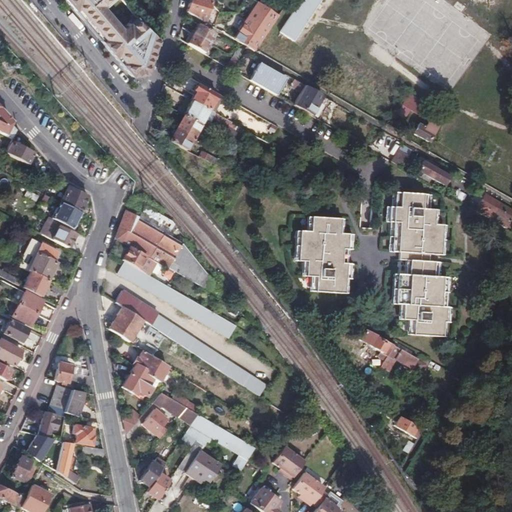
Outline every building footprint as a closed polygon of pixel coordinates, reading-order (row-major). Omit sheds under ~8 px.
[(65,0),(81,18),(84,16),(102,38),(100,40),(117,60),(129,74),(144,72),(156,38),(140,23),(133,16),(119,27),(102,5),(109,0),(65,0)] [(188,0),(186,11),(204,21),(208,9),(210,1),(205,0),(188,0)] [(320,0),(299,0),(278,31),(293,41),(320,0)] [(255,49),(264,35),(278,15),(257,3),(232,38),(254,50),(255,49)] [(191,33),(209,44),(215,34),(197,23),(191,33)] [(203,53),(209,44),(191,33),(186,43),(203,53)] [(231,57),(237,60),(242,50),(237,46),(231,57)] [(231,69),(237,60),(231,57),(225,66),(231,69)] [(249,79),(276,95),(285,78),(258,63),(249,79)] [(24,81),(13,91),(30,109),(41,99),(24,81)] [(295,89),(300,92),(303,85),(299,83),(295,89)] [(195,92),(191,100),(208,110),(212,111),(220,97),(196,84),(192,90),(195,92)] [(314,91),(303,85),(300,92),(292,105),(302,111),(306,104),(310,107),(314,99),(310,97),(314,91)] [(402,103),(410,108),(418,113),(424,103),(408,94),(402,103)] [(200,124),(208,110),(191,100),(186,107),(180,104),(176,110),(183,114),(200,124)] [(410,108),(402,103),(397,112),(405,116),(410,108)] [(436,114),(443,118),(445,113),(439,109),(436,114)] [(11,124),(0,111),(0,137),(3,139),(5,135),(11,124)] [(175,128),(192,138),(200,124),(183,114),(175,128)] [(437,125),(428,120),(425,125),(423,124),(422,127),(417,124),(412,133),(428,142),(437,125)] [(16,130),(11,124),(5,135),(11,138),(16,130)] [(192,138),(175,128),(168,141),(185,151),(192,138)] [(354,141),(343,134),(339,142),(350,148),(354,141)] [(3,139),(0,137),(0,150),(3,152),(11,138),(5,135),(3,139)] [(31,153),(9,142),(3,152),(25,164),(31,153)] [(398,151),(408,157),(411,152),(401,146),(398,151)] [(201,151),(198,156),(214,164),(217,159),(201,151)] [(402,168),(408,157),(398,151),(391,162),(402,168)] [(428,162),(428,164),(421,160),(415,171),(442,186),(448,175),(435,168),(436,167),(436,165),(431,162),(428,162)] [(36,170),(46,175),(48,170),(38,165),(36,170)] [(46,175),(36,170),(31,178),(45,184),(46,181),(50,183),(53,178),(46,175)] [(63,194),(82,205),(85,195),(67,186),(63,194)] [(456,189),(452,198),(462,203),(466,195),(456,189)] [(78,213),(82,205),(63,194),(58,203),(77,213),(78,213)] [(395,194),(394,208),(388,207),(387,222),(393,223),(391,253),(398,253),(397,260),(408,261),(407,276),(396,275),(394,305),(401,305),(400,321),(411,321),(411,336),(439,338),(440,323),(446,324),(447,309),(442,308),(443,278),(436,278),(437,263),(427,262),(427,255),(439,255),(440,226),(432,225),(433,210),(424,210),(424,195),(395,194)] [(475,211),(505,228),(511,215),(511,212),(484,196),(475,211)] [(69,229),(77,213),(58,203),(50,218),(69,229)] [(114,240),(128,247),(144,257),(151,261),(167,270),(168,268),(207,291),(212,282),(182,245),(170,238),(176,227),(171,222),(144,206),(138,219),(125,212),(116,236),(114,240)] [(47,224),(50,218),(38,212),(34,217),(47,224)] [(344,254),(345,249),(346,234),(337,233),(338,219),(310,217),(309,231),(298,231),(297,261),(305,261),(304,276),(315,277),(314,290),(342,292),(343,278),(348,279),(349,264),(344,264),(344,254)] [(49,239),(66,247),(72,235),(56,227),(49,239)] [(29,271),(47,280),(55,263),(51,261),(56,252),(40,244),(26,270),(29,271)] [(124,262),(137,270),(144,257),(128,247),(120,260),(124,262)] [(9,261),(12,262),(14,256),(8,254),(6,259),(9,261)] [(9,261),(6,259),(0,256),(0,263),(6,266),(9,261)] [(137,270),(150,277),(153,272),(147,268),(151,261),(144,257),(137,270)] [(229,336),(235,326),(150,277),(137,270),(124,262),(116,274),(228,339),(229,336)] [(0,276),(12,283),(15,278),(0,270),(0,276)] [(38,297),(47,280),(29,271),(21,287),(38,297)] [(61,295),(64,289),(53,283),(50,290),(61,295)] [(122,291),(115,303),(121,307),(142,321),(148,325),(150,326),(157,315),(158,314),(122,291)] [(23,292),(17,304),(34,312),(40,301),(23,292)] [(27,325),(34,312),(17,304),(13,311),(10,310),(7,315),(27,325)] [(107,329),(128,343),(142,321),(121,307),(107,329)] [(150,326),(214,368),(257,396),(264,386),(221,357),(157,315),(150,326)] [(7,320),(1,333),(19,342),(25,329),(7,320)] [(358,340),(386,356),(391,345),(364,330),(358,340)] [(13,347),(7,344),(0,340),(0,360),(12,366),(20,351),(13,347)] [(391,345),(386,356),(419,375),(428,360),(419,355),(417,360),(391,345)] [(157,381),(166,367),(143,352),(134,365),(146,373),(145,374),(151,378),(157,381)] [(64,389),(67,380),(69,373),(71,366),(58,363),(53,381),(57,382),(61,383),(60,387),(64,389)] [(0,378),(4,380),(10,369),(0,364),(0,378)] [(147,384),(151,378),(145,374),(146,373),(134,365),(121,386),(134,394),(137,389),(145,395),(151,386),(147,384)] [(67,380),(81,382),(83,376),(69,373),(67,380)] [(64,389),(70,391),(71,387),(79,389),(81,382),(67,380),(64,389)] [(54,392),(68,397),(70,391),(64,389),(60,387),(56,386),(54,392)] [(66,403),(63,410),(62,413),(75,417),(81,401),(82,393),(70,391),(68,397),(66,403)] [(52,398),(66,403),(68,397),(54,392),(52,398)] [(167,410),(177,417),(184,409),(184,408),(170,400),(159,394),(152,403),(157,407),(160,403),(168,408),(167,410)] [(170,400),(184,408),(187,402),(173,394),(170,400)] [(49,405),(63,410),(66,403),(52,398),(49,405)] [(61,416),(62,413),(63,410),(49,405),(47,412),(61,416)] [(177,417),(189,425),(196,415),(184,409),(177,417)] [(122,421),(125,435),(140,417),(131,410),(122,421)] [(159,438),(166,430),(162,427),(166,421),(152,410),(140,425),(154,436),(155,435),(159,438)] [(55,415),(44,412),(42,418),(38,436),(45,439),(48,439),(51,430),(56,431),(58,421),(54,420),(55,415)] [(399,419),(406,423),(410,417),(402,412),(399,419)] [(189,425),(184,434),(195,441),(191,447),(198,452),(207,438),(238,455),(232,466),(240,471),(247,459),(253,449),(196,415),(189,425)] [(418,430),(406,423),(399,419),(397,417),(392,427),(414,440),(415,439),(414,439),(419,431),(418,430)] [(70,434),(74,435),(73,443),(90,446),(92,436),(89,435),(91,428),(72,424),(70,434)] [(180,440),(191,447),(195,441),(184,434),(180,440)] [(40,455),(57,460),(61,443),(59,443),(48,439),(45,439),(40,455)] [(74,484),(76,481),(77,478),(66,471),(70,451),(103,458),(102,450),(61,443),(57,460),(54,472),(69,481),(74,484)] [(289,478),(290,478),(303,460),(283,446),(271,462),(279,467),(285,472),(283,474),(289,478)] [(184,473),(185,470),(198,452),(191,447),(176,468),(184,473)] [(200,480),(199,483),(205,487),(218,466),(198,452),(185,470),(200,480)] [(38,462),(27,456),(25,461),(19,457),(9,477),(20,482),(21,480),(23,481),(26,476),(27,477),(29,474),(32,475),(38,462)] [(148,488),(158,473),(160,469),(150,463),(138,481),(148,488)] [(184,473),(199,483),(200,480),(185,470),(184,473)] [(320,490),(322,487),(303,472),(291,488),(299,494),(305,498),(303,500),(309,505),(310,503),(320,490)] [(168,481),(158,473),(148,488),(144,493),(155,500),(168,481)] [(40,511),(50,495),(31,485),(24,499),(20,507),(28,511),(40,511)] [(20,507),(24,499),(0,487),(0,499),(19,508),(20,507)] [(272,511),(274,509),(278,502),(273,498),(259,488),(248,503),(260,511),(272,511)] [(332,511),(334,510),(336,507),(323,498),(326,494),(320,490),(310,503),(316,507),(311,511),(332,511)] [(328,491),(326,494),(323,498),(336,507),(341,500),(328,491)]
